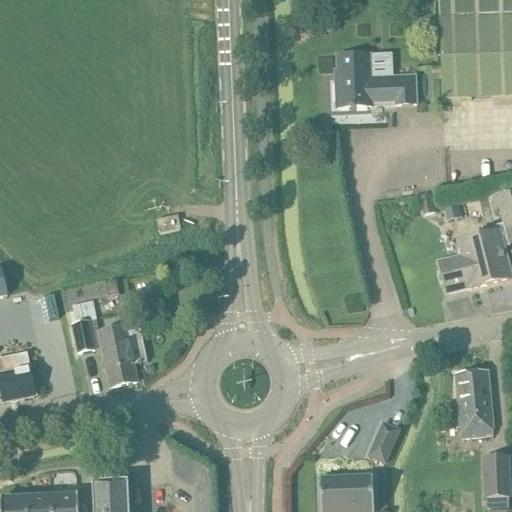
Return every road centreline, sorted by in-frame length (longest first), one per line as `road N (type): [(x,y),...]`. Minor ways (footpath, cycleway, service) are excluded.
road 1 (secondary): [(247,341),(227,0)]
road 2 (tertiary): [(288,375),(511,328)]
road 3 (tertiary): [(0,435),(142,405)]
